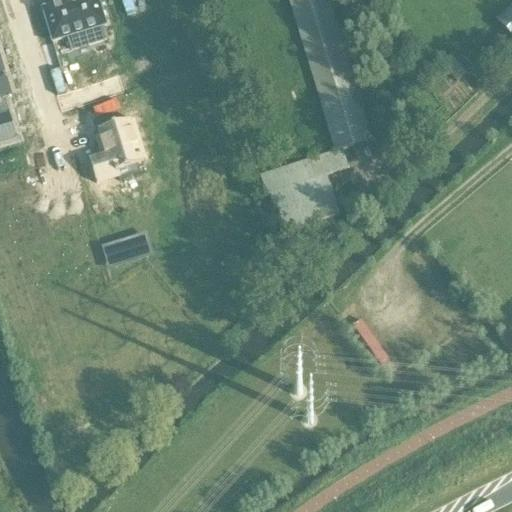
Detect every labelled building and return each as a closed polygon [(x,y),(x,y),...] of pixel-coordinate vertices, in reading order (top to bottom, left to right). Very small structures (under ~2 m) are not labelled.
[(44,9),(42,10),(42,12),(43,12),(52,42),(52,44),(54,44),(54,43),(68,39),(85,34),(89,47),(106,41),(102,28),(104,28),(106,27),(106,25),(105,26),(97,0),(75,0),(44,10),(44,9)] [(286,0),(322,109),(335,151),(260,175),(279,236),(338,217),(326,177),(348,170),(342,151),(373,141),(327,0),(286,0)] [(511,11),(501,22),(511,34),(511,11)] [(451,56),(441,64),(456,83),(466,75),(451,56)] [(0,64),(0,99),(10,96),(0,64)] [(117,76),(97,82),(103,101),(123,95),(117,76)] [(83,107),(77,88),(57,95),(62,114),(83,107)] [(90,161),(89,161),(96,185),(97,185),(97,184),(114,179),(117,178),(118,182),(140,175),(137,166),(145,163),(141,150),(132,121),(98,131),(99,132),(101,137),(106,156),(101,158),(90,161)] [(18,223),(2,266),(55,254),(18,223)]
